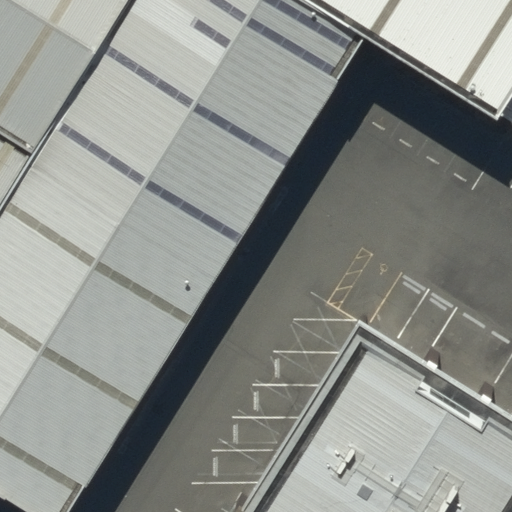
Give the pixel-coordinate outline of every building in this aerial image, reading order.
[(0,0),(0,130),(34,150),(127,0),(0,0)] [(0,205),(0,469),(70,511),(74,511),(378,15),(354,0),(127,0),(34,150),(0,205)] [(511,0),(354,0),(378,15),(511,98),(511,0)] [(0,205),(34,150),(0,130),(0,205)] [(511,511),(511,409),(365,319),(245,511),(511,511)]
